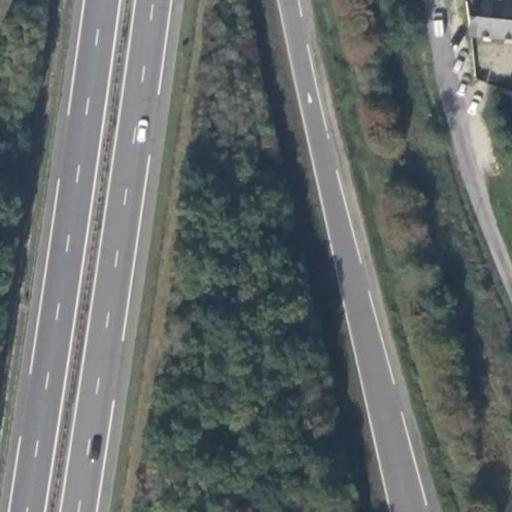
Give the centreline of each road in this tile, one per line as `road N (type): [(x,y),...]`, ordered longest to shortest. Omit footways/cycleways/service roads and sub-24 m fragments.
road 1 (trunk): [(409,511),(288,0)]
road 2 (trunk): [(101,0),(26,511)]
road 3 (trunk): [(77,511),(152,0)]
road 4 (unclassified): [(511,302),(462,165),(440,81),(431,0)]
